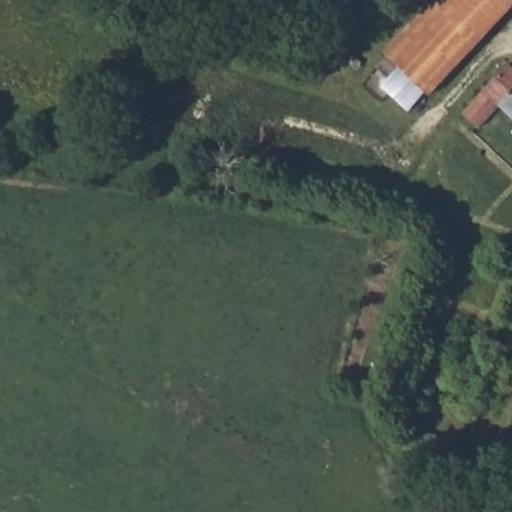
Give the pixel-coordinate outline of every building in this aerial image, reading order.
[(443,0),(417,27),(424,28),(500,32),(511,19),(511,0),(443,0)] [(389,54),(404,70),(407,72),(424,28),(417,27),(389,54)] [(407,72),(430,93),(435,99),(500,32),(424,28),(407,72)] [(389,85),(399,95),(407,72),(404,70),(389,85)] [(399,95),(414,109),(430,93),(407,72),(399,95)] [(503,116),(511,124),(511,81),(491,104),(503,116)] [(469,126),(480,136),(498,118),(486,108),(469,126)]
